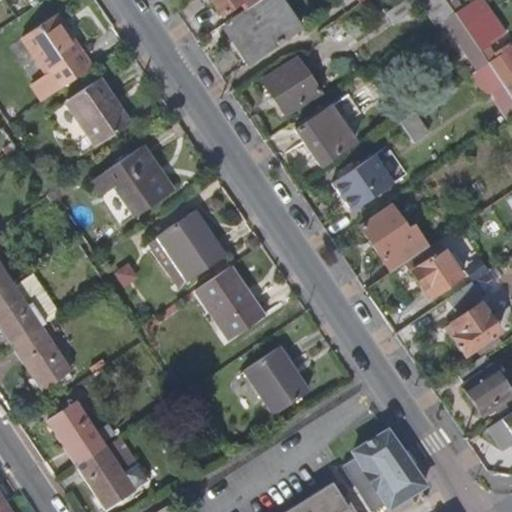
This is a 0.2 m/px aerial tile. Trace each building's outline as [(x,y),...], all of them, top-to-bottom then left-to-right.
[(237,4),(242,11),(257,0),(207,0),(217,15),(237,4)] [(257,0),(242,11),(221,24),(248,64),(299,31),(279,0),(257,0)] [(418,9),(431,29),(443,22),(453,15),(442,0),(405,0),(403,2),(402,2),(410,13),(418,9)] [(442,0),(453,15),(462,9),(455,0),(442,0)] [(410,13),(402,2),(382,16),(389,27),(410,13)] [(15,18),(10,12),(2,17),(7,24),(15,18)] [(474,71),(485,64),(453,15),(443,22),(474,71)] [(37,76),(49,94),(80,72),(44,21),(10,43),(34,78),(37,76)] [(511,46),(485,64),(490,73),(498,68),(511,86),(511,46)] [(315,92),(300,69),(295,73),(288,63),(259,83),(283,115),(315,92)] [(474,71),(469,75),(482,94),(498,83),(490,73),(485,64),(474,71)] [(498,83),(511,104),(511,86),(498,68),(490,73),(498,83)] [(20,88),(31,106),(49,94),(37,76),(34,78),(20,88)] [(119,126),(88,81),(53,103),(85,150),(119,126)] [(346,149),(323,113),(294,132),(318,168),(346,149)] [(412,113),(398,122),(413,144),(426,135),(412,113)] [(511,145),(511,123),(502,130),(511,145)] [(161,196),(131,152),(95,176),(97,179),(107,195),(125,220),(161,196)] [(370,152),(353,163),(325,180),(350,216),(376,199),(393,189),(370,152)] [(107,195),(97,179),(80,191),(90,206),(107,195)] [(380,261),(388,273),(402,264),(427,247),(412,226),(406,230),(391,206),(358,227),(363,234),(386,219),(405,246),(380,261)] [(215,259),(185,214),(150,239),(155,246),(181,283),(215,259)] [(363,234),(380,261),(405,246),(386,219),(363,234)] [(506,239),(495,223),(482,231),(493,248),(506,239)] [(427,247),(402,264),(426,299),(459,279),(439,248),(455,238),(451,231),(427,247)] [(181,283),(155,246),(147,252),(177,297),(186,291),(181,283)] [(222,270),(188,295),(220,341),(255,317),(222,270)] [(23,280),(5,293),(32,332),(49,319),(23,280)] [(478,297),(469,285),(444,301),(453,314),(478,297)] [(0,346),(5,354),(33,335),(32,332),(5,293),(3,291),(0,292),(0,346)] [(496,333),(478,303),(443,328),(462,356),(496,333)] [(395,320),(401,330),(420,318),(413,308),(395,320)] [(62,377),(33,335),(5,354),(34,397),(62,377)] [(297,389),(269,347),(236,370),(266,411),(297,389)] [(480,357),(455,374),(462,386),(488,369),(480,357)] [(488,369),(462,386),(459,387),(466,399),(478,417),(508,398),(488,369)] [(41,428),(72,475),(102,455),(89,436),(70,408),(41,428)] [(511,411),(498,420),(510,438),(511,440),(511,411)] [(510,438),(498,420),(489,427),(494,436),(500,444),(510,438)] [(112,448),(99,430),(89,436),(102,455),(112,448)] [(386,511),(420,490),(381,433),(347,457),(350,462),(335,472),(360,511),(374,511),(380,508),(382,511),(386,511)] [(137,473),(118,444),(112,448),(102,455),(72,475),(97,511),(107,511),(130,497),(122,482),(137,473)] [(323,488),(285,511),(339,511),(335,505),(323,488)] [(80,511),(70,497),(62,503),(67,511),(80,511)] [(345,511),(339,502),(335,505),(339,511),(345,511)]
